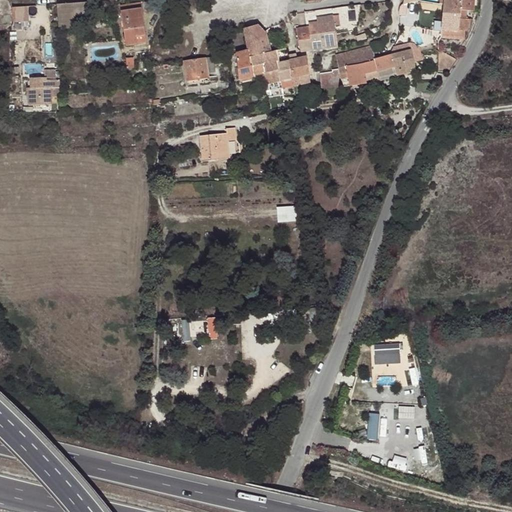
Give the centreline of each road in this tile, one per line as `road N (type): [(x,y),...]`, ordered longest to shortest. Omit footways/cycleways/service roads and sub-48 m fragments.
road 1 (unclassified): [(487,0),(471,52),(407,160),(275,511)]
road 2 (motorway): [(286,511),(0,443)]
road 3 (track): [(298,453),(511,510)]
road 4 (residential): [(231,3),(291,9),(356,0)]
